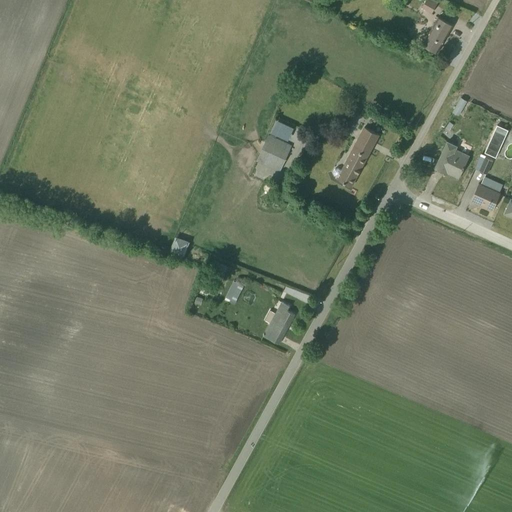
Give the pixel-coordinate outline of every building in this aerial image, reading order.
[(425,0),(421,8),(430,14),(438,0),(425,0)] [(452,25),(437,16),(420,44),(436,53),(452,25)] [(459,115),(467,102),(461,99),(454,112),(459,115)] [(352,186),(379,135),(363,126),(340,170),(337,168),(334,169),(332,172),(333,175),(337,176),(336,178),(352,186)] [(511,128),(501,128),(500,140),(510,140),(511,128)] [(279,172),(291,145),(269,135),(257,162),(279,172)] [(446,141),(434,167),(458,178),(469,155),(455,149),(456,146),(446,141)] [(485,174),(492,160),(480,154),(474,169),(485,174)] [(478,183),(470,200),(492,210),(500,192),(499,192),(503,184),(484,176),(481,184),(478,183)] [(174,235),(169,250),(185,256),(191,241),(174,235)] [(220,264),(212,285),(220,288),(229,268),(220,264)] [(227,295),(238,298),(242,283),(231,280),(227,295)] [(290,306),(281,301),(262,335),(278,344),(294,314),(287,310),(290,306)]
